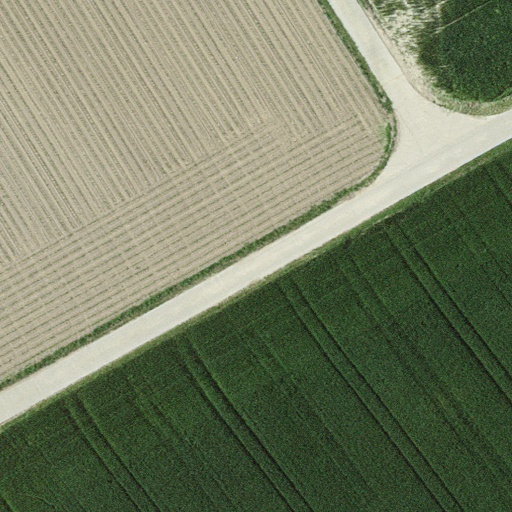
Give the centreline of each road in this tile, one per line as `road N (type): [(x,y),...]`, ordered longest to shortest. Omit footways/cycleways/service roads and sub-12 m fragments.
road 1 (track): [(0,407),(511,120)]
road 2 (track): [(441,160),(342,0)]
